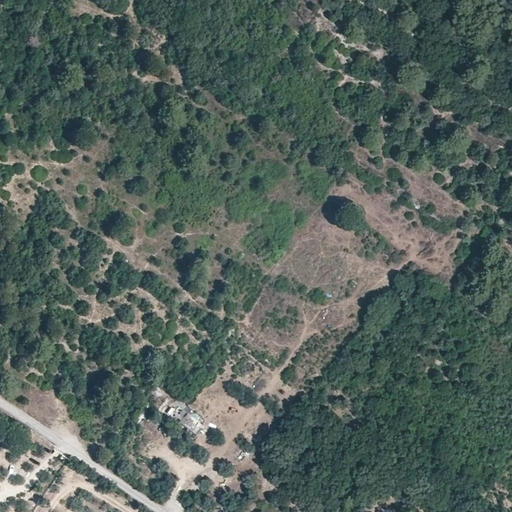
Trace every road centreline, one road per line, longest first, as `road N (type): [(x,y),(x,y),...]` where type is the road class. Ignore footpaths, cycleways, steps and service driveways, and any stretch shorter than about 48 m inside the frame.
road 1 (unclassified): [(0,402),(164,511)]
road 2 (track): [(511,117),(374,0)]
